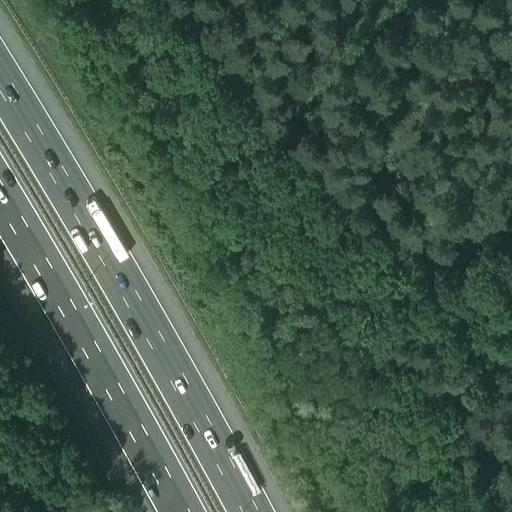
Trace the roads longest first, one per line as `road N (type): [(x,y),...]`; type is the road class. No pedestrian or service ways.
road 1 (motorway): [(254,511),(0,73)]
road 2 (motorway): [(0,207),(174,511)]
